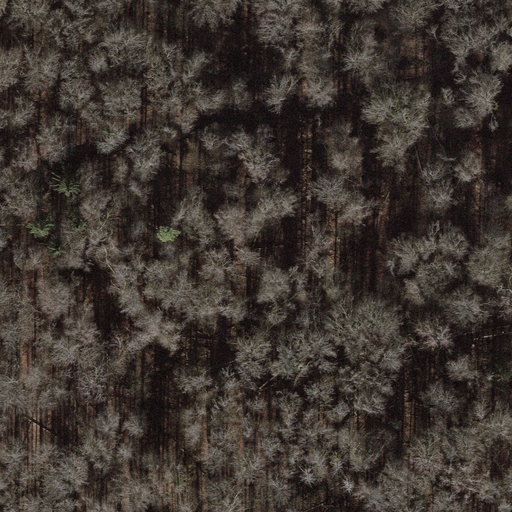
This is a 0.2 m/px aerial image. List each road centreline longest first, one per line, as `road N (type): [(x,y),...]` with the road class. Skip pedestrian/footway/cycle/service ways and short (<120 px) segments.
road 1 (track): [(511,61),(109,133),(38,162),(0,195)]
road 2 (track): [(198,0),(479,66),(511,82)]
